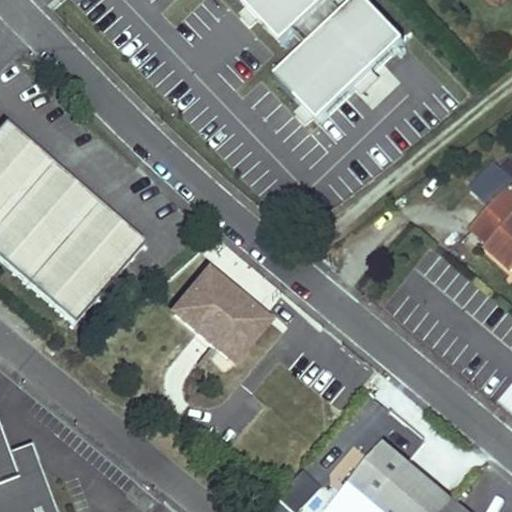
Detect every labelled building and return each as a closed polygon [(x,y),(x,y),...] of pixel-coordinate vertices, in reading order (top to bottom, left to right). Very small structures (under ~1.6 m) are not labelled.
[(238,0),(248,10),(260,23),(283,47),(332,0),(238,0)] [(362,0),(276,81),(303,109),(314,122),(319,126),(404,46),(362,0)] [(248,10),(240,18),(251,31),(260,23),(248,10)] [(303,109),(295,117),(307,129),(314,122),(303,109)] [(0,138),(0,268),(74,327),(136,246),(0,138)] [(511,192),(480,231),(497,245),(495,248),(511,263),(511,192)] [(195,275),(163,319),(227,363),(257,320),(240,308),(221,294),(195,275)] [(225,289),(221,294),(240,308),(244,303),(225,289)] [(0,511),(57,511),(42,469),(10,453),(0,425),(0,511)] [(10,453),(42,469),(34,445),(10,453)] [(440,511),(451,500),(385,446),(351,487),(381,511),(440,511)] [(381,511),(351,487),(336,505),(343,511),(381,511)] [(463,511),(451,500),(440,511),(463,511)]
